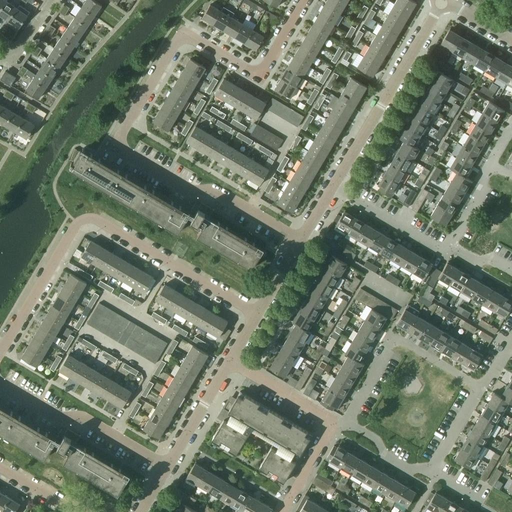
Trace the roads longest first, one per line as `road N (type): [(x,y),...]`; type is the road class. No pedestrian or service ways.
road 1 (residential): [(301,240),(114,147),(179,33),(259,79),(306,0)]
road 2 (residential): [(0,354),(77,222),(92,218),(258,315)]
road 3 (residential): [(331,190),(444,0)]
road 4 (residential): [(346,421),(392,337),(480,386)]
road 5 (residential): [(168,465),(83,417),(49,414),(0,384)]
road 6 (residential): [(451,246),(440,251),(331,190)]
road 7 (residential): [(168,465),(230,362)]
